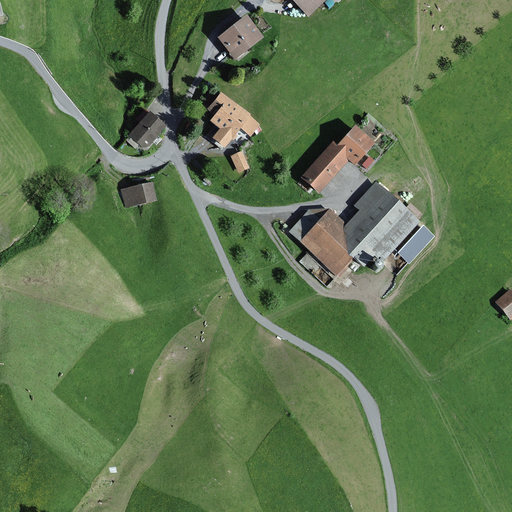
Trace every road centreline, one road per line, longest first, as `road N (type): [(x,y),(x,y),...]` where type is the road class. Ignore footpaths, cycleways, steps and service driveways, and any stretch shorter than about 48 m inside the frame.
road 1 (track): [(191,188),(251,312),(359,387),(392,511)]
road 2 (residential): [(167,0),(160,55),(169,149),(151,163),(113,156),(35,59),(0,40)]
road 3 (track): [(191,188),(232,205),(286,209),(337,200),(361,180)]
